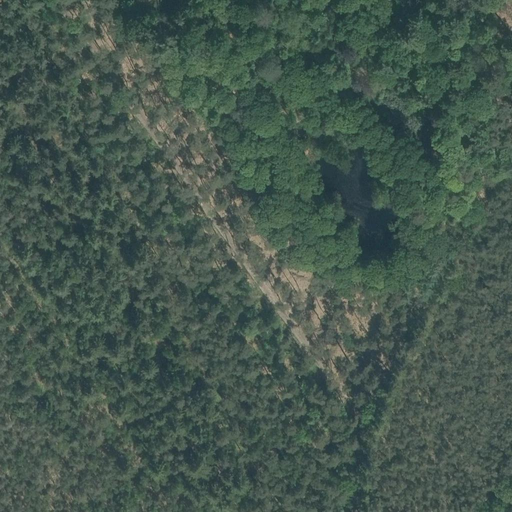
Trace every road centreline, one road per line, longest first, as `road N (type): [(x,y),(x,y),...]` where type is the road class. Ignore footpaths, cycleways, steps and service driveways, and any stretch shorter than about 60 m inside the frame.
road 1 (track): [(365,401),(63,0)]
road 2 (track): [(365,401),(511,140)]
